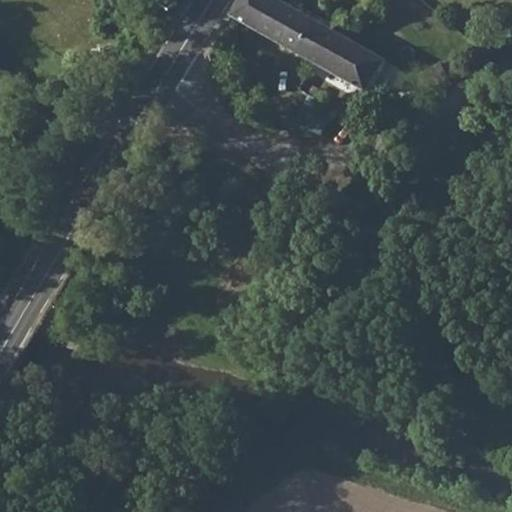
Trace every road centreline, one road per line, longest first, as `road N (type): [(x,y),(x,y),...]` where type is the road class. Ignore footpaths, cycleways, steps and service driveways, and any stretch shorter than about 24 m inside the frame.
road 1 (residential): [(159,81),(287,153),(353,153),(511,76)]
road 2 (secondary): [(0,356),(159,81)]
